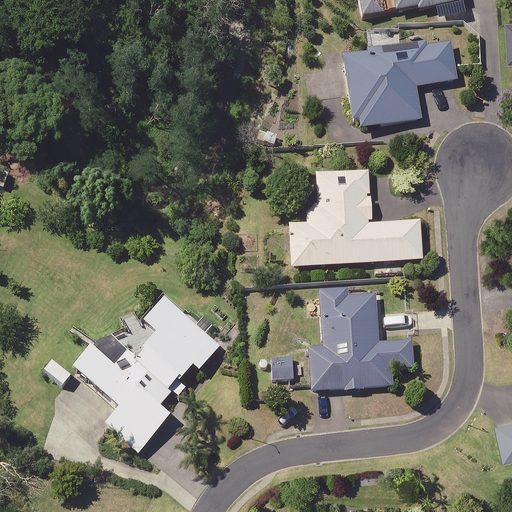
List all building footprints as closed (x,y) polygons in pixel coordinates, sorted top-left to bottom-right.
[(357,0),(362,22),(362,23),(472,6),(471,0),(357,0)] [(399,53),(397,33),(365,37),(367,57),(399,53)] [(450,50),(340,69),(350,127),(358,126),(360,141),(423,130),(416,93),(456,85),(450,50)] [(308,231),(290,232),(293,275),(424,266),(421,226),(374,230),(370,177),(316,181),(318,211),(317,212),(315,213),(314,214),(313,215),(312,216),(311,217),(310,218),(309,220),(308,221),(308,223),(308,225),(308,226),(308,228),(308,229),(308,231)] [(241,326),(196,289),(175,314),(166,307),(145,332),(159,344),(139,368),(107,342),(93,359),(75,381),(121,418),(107,435),(141,463),(172,425),(162,416),(196,375),(199,378),(241,326)] [(347,303),(347,298),(322,299),(324,353),(310,354),(312,396),(394,392),(393,376),(414,375),(413,348),(378,350),(376,302),(347,303)] [(294,363),(273,363),(273,385),(294,384),(294,363)] [(72,380),(50,365),(42,378),(64,393),(72,380)] [(511,460),(511,421),(496,425),(503,463),(511,460)]
